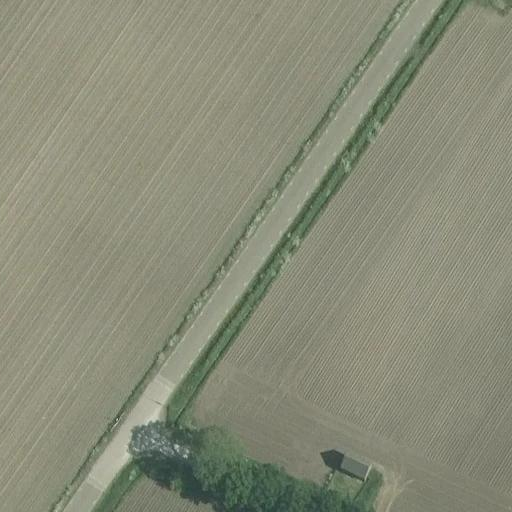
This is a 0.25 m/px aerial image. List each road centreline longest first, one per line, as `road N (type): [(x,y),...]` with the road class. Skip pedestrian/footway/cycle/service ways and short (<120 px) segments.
road 1 (unclassified): [(139,430),(430,0)]
road 2 (unclassified): [(308,511),(139,430)]
